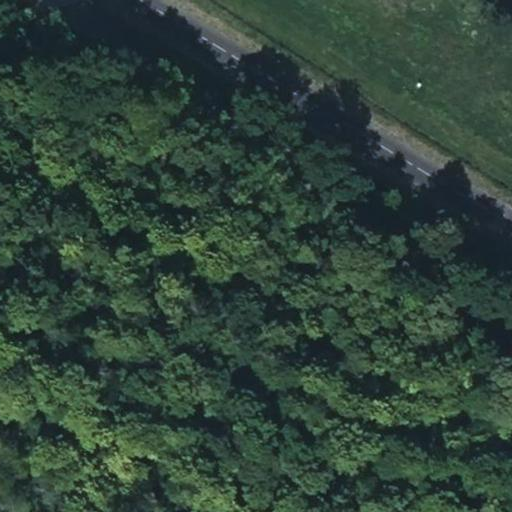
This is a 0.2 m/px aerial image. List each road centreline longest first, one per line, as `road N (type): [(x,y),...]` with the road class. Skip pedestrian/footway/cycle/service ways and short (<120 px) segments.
road 1 (tertiary): [(55,0),(511,345)]
road 2 (secondary): [(511,235),(138,0)]
